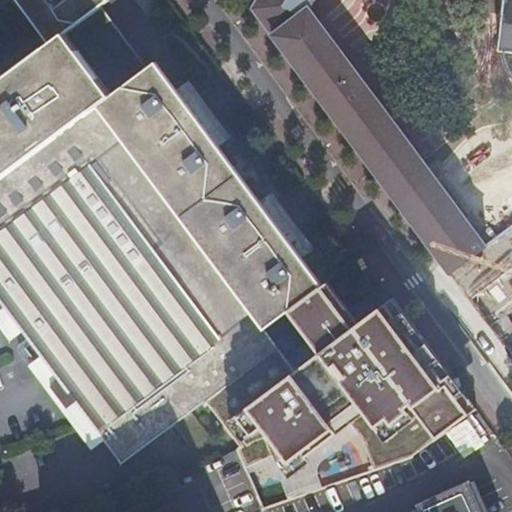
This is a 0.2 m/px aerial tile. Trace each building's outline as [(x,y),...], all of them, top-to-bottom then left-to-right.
[(96,109),(146,67),(100,5),(105,0),(17,0),(49,44),(96,109)] [(511,0),(258,0),(253,11),(449,275),(463,266),(486,249),(321,26),(310,11),(315,0),(511,0)] [(511,0),(503,0),(498,53),(511,54),(511,0)] [(493,243),(329,20),(321,26),(486,249),(493,243)] [(0,179),(96,109),(49,44),(0,80),(0,179)] [(146,67),(96,109),(264,330),(320,287),(305,266),(279,232),(256,201),(232,168),(195,119),(170,85),(153,63),(146,67)] [(96,109),(0,179),(0,312),(5,309),(23,334),(41,358),(53,374),(45,380),(67,410),(75,405),(104,443),(121,466),(204,402),(205,403),(277,348),(264,330),(96,109)] [(469,407),(371,280),(351,294),(277,348),(205,403),(255,511),(281,511),(315,501),(261,422),(342,363),(410,454),(469,407)] [(0,328),(10,342),(23,334),(5,309),(0,312),(0,328)] [(91,452),(104,443),(75,405),(67,410),(45,380),(53,374),(41,358),(29,367),(91,452)] [(414,511),(480,511),(468,484),(415,506),(417,511),(414,511)]
